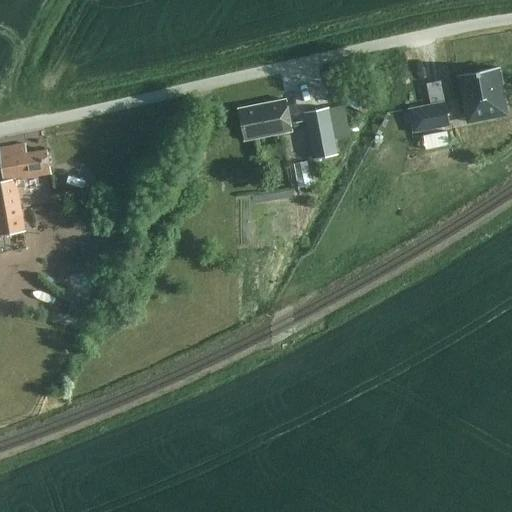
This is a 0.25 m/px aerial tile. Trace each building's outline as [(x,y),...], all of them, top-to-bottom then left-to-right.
[(497,67),(459,75),(466,114),(505,106),(500,85),(503,84),(501,70),(498,71),(497,67)] [(239,108),(247,140),(293,130),(286,97),(239,108)] [(444,102),(408,109),(411,123),(413,133),(448,126),(444,102)] [(338,152),(335,138),(329,106),(303,111),(313,158),(338,152)] [(22,154),(21,145),(0,148),(0,160),(0,161),(4,181),(0,181),(0,234),(24,231),(15,179),(50,173),(46,150),(22,154)] [(313,160),(299,162),(304,186),(317,184),(313,160)] [(76,296),(63,307),(74,321),(88,310),(76,296)]
